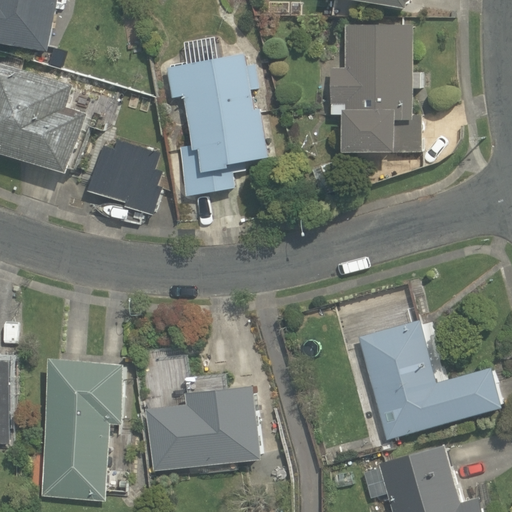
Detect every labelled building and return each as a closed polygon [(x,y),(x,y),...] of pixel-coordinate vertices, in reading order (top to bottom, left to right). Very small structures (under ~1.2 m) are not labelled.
[(0,0),(0,35),(49,44),(56,0),(0,0)] [(350,106),(351,148),(422,147),(422,114),(414,114),(413,89),(421,89),(421,71),(414,72),(413,26),(410,26),(349,27),(349,68),(336,69),(336,107),(350,106)] [(185,151),(192,192),(234,185),(232,168),(269,162),(261,112),(255,113),(251,89),(258,87),(255,68),(249,69),(247,58),(242,59),(172,70),(176,93),(186,91),(195,149),(185,151)] [(72,88),(67,86),(66,86),(66,87),(0,67),(0,144),(68,165),(82,121),(83,116),(82,116),(65,111),(72,88)] [(131,219),(151,226),(166,182),(156,178),(164,155),(119,140),(116,146),(111,144),(93,196),(133,211),(131,219)] [(314,168),(324,196),(344,189),(334,161),(314,168)] [(363,337),(392,439),(509,406),(498,366),(443,381),(425,319),(363,337)] [(132,364),(82,359),(57,357),(44,496),(82,499),(108,501),(115,423),(127,424),(132,364)] [(0,442),(14,443),(16,360),(0,359),(0,442)] [(152,408),(159,470),(231,462),(232,468),(248,466),(248,460),(267,458),(260,386),(192,394),(193,403),(152,408)] [(381,461),(395,511),(487,511),(482,494),(464,499),(447,442),(381,461)] [(323,466),(334,464),(332,454),(321,455),(323,466)]
